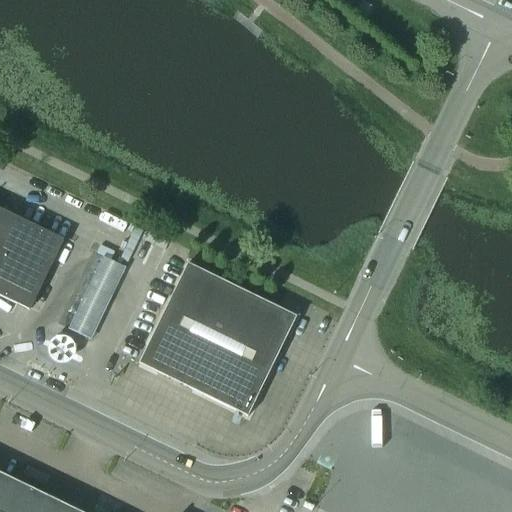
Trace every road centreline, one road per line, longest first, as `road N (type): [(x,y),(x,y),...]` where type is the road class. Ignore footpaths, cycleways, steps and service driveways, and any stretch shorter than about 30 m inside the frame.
road 1 (unclassified): [(336,361),(275,463),(228,483),(204,483),(0,384)]
road 2 (unclassified): [(392,243),(494,25)]
road 3 (unclassified): [(511,449),(336,361)]
road 4 (unclassified): [(392,243),(336,361)]
